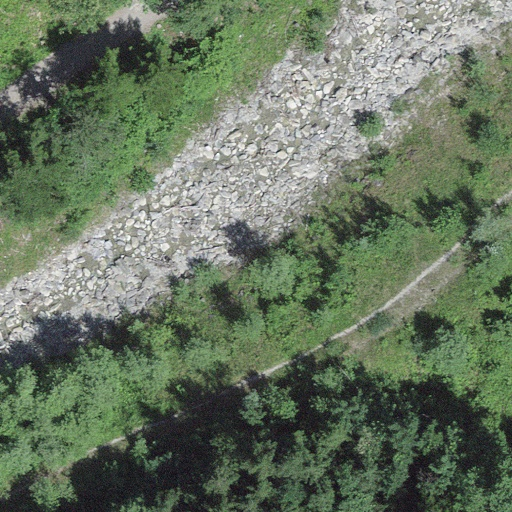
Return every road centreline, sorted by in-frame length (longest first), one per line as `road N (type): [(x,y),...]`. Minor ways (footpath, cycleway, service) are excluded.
road 1 (track): [(511,200),(390,327),(16,511)]
road 2 (track): [(152,0),(0,108)]
